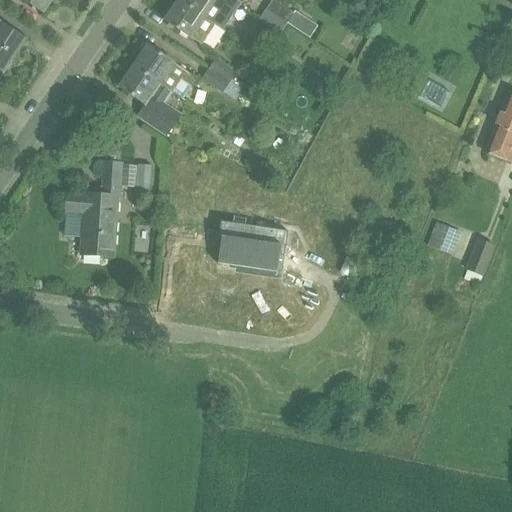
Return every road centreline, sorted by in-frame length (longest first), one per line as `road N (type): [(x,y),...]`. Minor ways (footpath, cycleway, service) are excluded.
road 1 (residential): [(331,309),(317,333),(267,344),(0,305)]
road 2 (residential): [(0,188),(127,0)]
